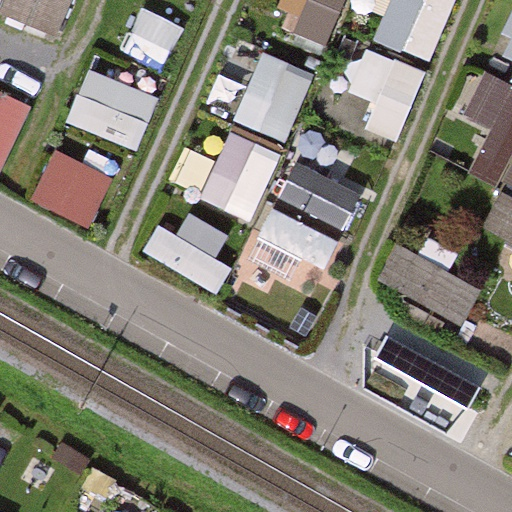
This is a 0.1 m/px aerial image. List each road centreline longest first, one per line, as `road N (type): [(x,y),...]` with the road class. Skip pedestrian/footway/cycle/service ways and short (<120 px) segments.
road 1 (residential): [(0,218),(511,504)]
road 2 (track): [(319,394),(483,0)]
road 3 (track): [(229,0),(109,280)]
road 4 (track): [(2,219),(94,0)]
